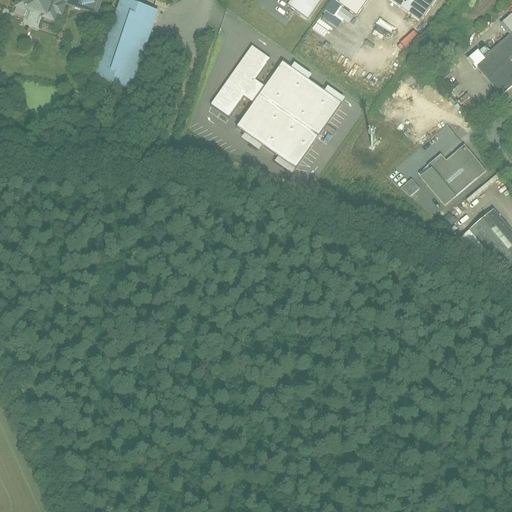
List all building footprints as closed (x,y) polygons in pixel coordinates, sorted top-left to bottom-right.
[(68,0),(68,1),(64,0),(16,0),(15,5),(61,21),(66,6),(91,15),(96,0),(68,0)] [(321,0),(291,0),(288,5),(308,20),(321,0)] [(332,0),(359,16),(368,0),(332,0)] [(433,0),(389,0),(390,0),(420,20),(433,0)] [(152,11),(122,2),(97,78),(127,88),(152,11)] [(351,25),(356,16),(342,7),(336,16),(351,25)] [(511,40),(481,67),(504,93),(511,86),(511,40)] [(229,116),(244,96),(255,104),(266,88),(254,80),(269,59),(253,48),(213,105),(229,116)] [(341,105),(282,65),(266,88),(255,104),(237,129),(296,169),(341,105)] [(447,207),(486,174),(464,148),(447,162),(442,156),(419,174),(447,207)] [(390,171),(397,179),(408,169),(401,161),(390,171)] [(415,181),(403,186),(408,197),(420,191),(415,181)] [(511,233),(494,213),(461,241),(489,274),(498,266),(511,282),(511,233)] [(444,220),(447,226),(455,223),(452,216),(444,220)]
